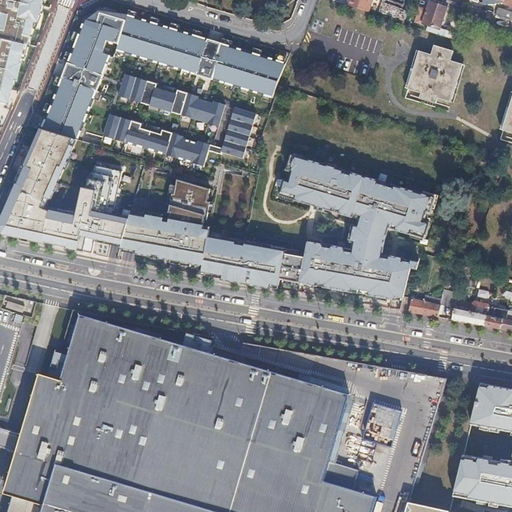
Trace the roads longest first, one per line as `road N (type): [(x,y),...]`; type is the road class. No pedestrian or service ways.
road 1 (secondary): [(511,372),(0,275)]
road 2 (residential): [(149,0),(279,39),(301,24),(310,0)]
